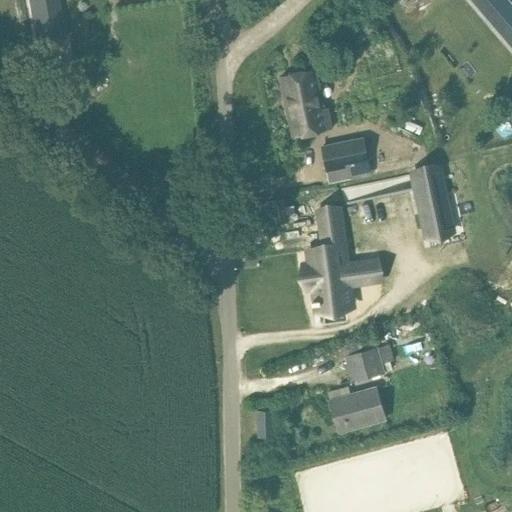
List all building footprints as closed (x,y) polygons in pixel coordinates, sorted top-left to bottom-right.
[(31,0),(36,23),(64,18),(60,0),(31,0)] [(511,3),(509,0),(472,0),(506,39),(511,33),(511,3)] [(365,22),(351,34),(360,45),(375,33),(365,22)] [(54,88),(98,57),(78,30),(63,40),(36,59),(34,60),(54,88)] [(51,36),(30,50),(36,59),(63,40),(58,33),(51,37),(51,36)] [(29,49),(20,55),(26,65),(34,60),(36,59),(30,50),(29,49)] [(294,137),(332,129),(328,108),(323,109),(315,70),(281,77),(294,137)] [(322,147),(327,171),(369,162),(364,138),(322,147)] [(439,168),(415,173),(428,236),(452,231),(439,168)] [(312,264),(304,265),(307,288),(314,287),(317,310),(345,306),(342,285),(366,282),(363,263),(346,265),(343,246),(340,222),(338,208),(321,210),(323,225),(326,249),(310,251),(312,264)] [(378,347),(347,357),(354,381),(385,371),(378,347)] [(385,419),(376,389),(352,395),(331,402),(340,432),(385,419)] [(273,410),(258,411),(259,438),(275,437),(273,410)]
